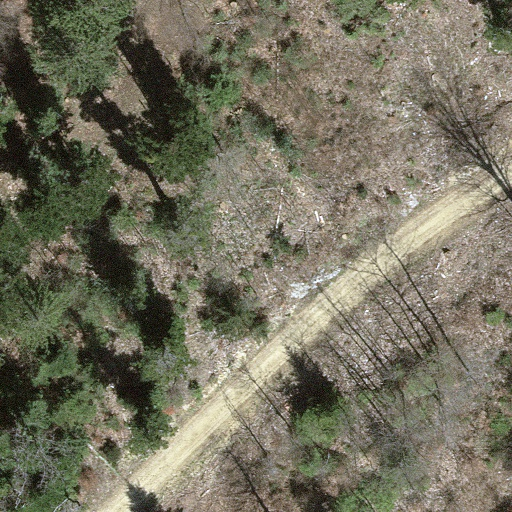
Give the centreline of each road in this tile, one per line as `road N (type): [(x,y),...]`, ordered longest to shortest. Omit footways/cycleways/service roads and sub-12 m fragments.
road 1 (track): [(511,172),(348,289),(112,511)]
road 2 (track): [(0,297),(189,0)]
